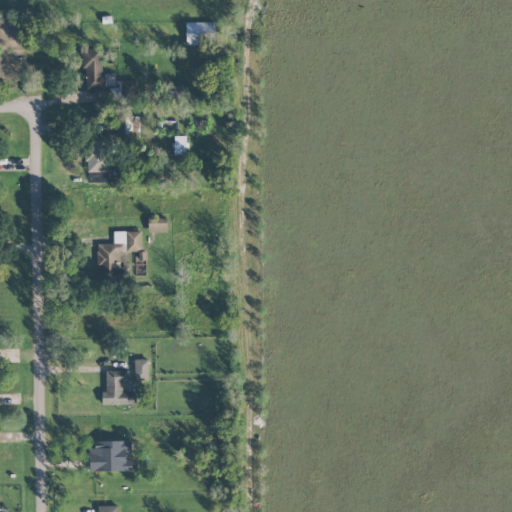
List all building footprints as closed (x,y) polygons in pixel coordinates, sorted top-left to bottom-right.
[(214,22),(185,22),(186,44),(214,44),(214,22)] [(137,80),(115,80),(115,73),(101,73),(101,49),(84,49),(84,88),(109,88),(109,101),(137,101),(137,80)] [(161,88),(161,98),(177,97),(177,87),(161,88)] [(139,116),(131,116),(132,105),(124,105),(123,137),(139,137),(139,116)] [(108,171),(107,135),(86,135),(87,172),(108,171)] [(174,155),(186,154),(186,136),(174,136),(174,155)] [(148,232),(167,232),(167,218),(148,218),(148,232)] [(113,231),(113,243),(97,243),(98,271),(120,271),(120,251),(142,251),(141,231),(113,231)] [(148,359),(134,359),(134,380),(148,379),(148,359)] [(105,371),(106,392),(101,392),(101,404),(136,403),(136,392),(122,392),(122,382),(128,382),(128,370),(105,371)] [(131,470),(131,460),(130,460),(129,440),(91,441),(91,471),(131,470)]
